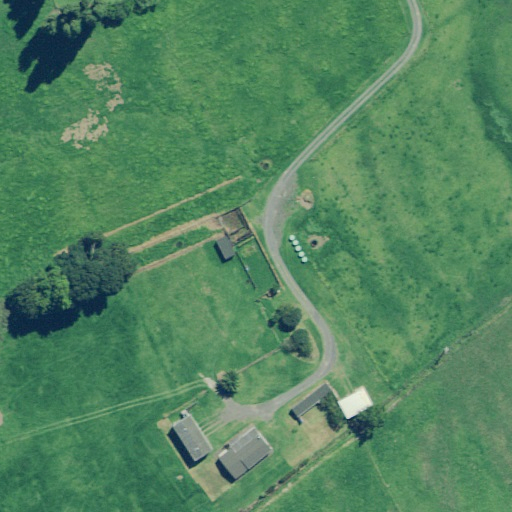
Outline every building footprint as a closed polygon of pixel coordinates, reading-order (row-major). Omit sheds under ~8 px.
[(236,241),(220,250),(225,260),(242,251),(236,241)] [(334,393),(328,385),(293,411),(299,419),(334,393)] [(359,422),(349,403),(341,407),(350,426),(359,422)] [(213,451),(191,416),(174,427),(196,461),(213,451)] [(272,451),(255,430),(220,458),(237,479),(272,451)]
